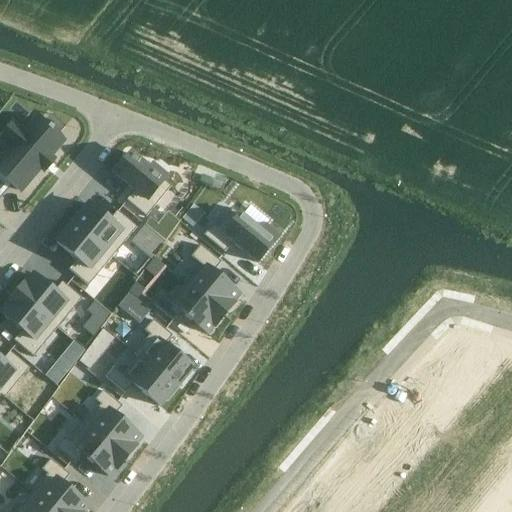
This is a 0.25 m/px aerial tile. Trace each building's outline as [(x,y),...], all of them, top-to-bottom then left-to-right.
[(0,198),(12,185),(20,192),(40,169),(44,172),(53,161),(50,158),(62,143),(57,138),(51,133),(52,131),(49,128),(47,130),(42,125),(41,125),(36,120),(24,134),(19,130),(14,126),(1,140),(7,145),(11,149),(0,161),(0,198)] [(130,155),(113,175),(134,192),(125,202),(145,218),(170,188),(163,182),(166,178),(151,166),(148,170),(130,155)] [(87,205),(71,225),(112,258),(136,229),(116,212),(108,222),(87,205)] [(212,225),(203,237),(223,254),(232,244),(257,264),(278,238),(265,227),(260,233),(231,209),(216,228),(212,225)] [(192,210),(181,223),(191,231),(202,218),(192,210)] [(71,225),(55,244),(76,261),(68,271),(88,287),(112,258),(71,225)] [(204,270),(189,288),(224,316),(233,305),(232,304),(238,296),(212,274),(220,264),(199,246),(190,258),(204,270)] [(23,284),(15,295),(49,323),(57,329),(81,300),(61,284),(53,294),(32,276),(25,285),(23,284)] [(161,296),(153,306),(172,322),(180,313),(207,335),(213,327),(214,328),(224,316),(189,288),(185,284),(169,303),(161,296)] [(8,306),(0,315),(21,332),(13,342),(33,359),(57,329),(49,323),(15,295),(6,305),(8,306)] [(149,336),(134,354),(138,358),(175,388),(175,387),(191,369),(164,347),(172,337),(152,321),(143,332),(149,336)] [(0,362),(0,395),(1,396),(0,397),(4,400),(29,370),(9,353),(0,363),(0,362)] [(113,369),(105,379),(124,395),(132,385),(159,407),(164,401),(166,403),(177,389),(175,387),(175,388),(138,358),(122,377),(113,369)] [(59,361),(45,378),(56,387),(70,370),(59,361)] [(419,376),(400,400),(424,419),(416,428),(434,444),(443,433),(438,429),(456,407),(419,376)] [(100,406),(84,425),(125,460),(135,448),(134,447),(140,439),(114,417),(122,408),(102,392),(94,402),(100,406)] [(63,440),(54,449),(74,466),(82,456),(109,478),(115,471),(116,471),(125,460),(84,425),(68,444),(63,440)] [(367,440),(357,452),(392,481),(405,465),(428,484),(440,470),(403,439),(393,451),(374,436),(369,442),(367,440)] [(358,455),(344,472),(363,488),(353,500),(367,511),(395,511),(378,498),(392,481),(357,452),(357,453),(358,455)] [(46,476),(31,494),(53,511),(84,511),(88,508),(61,486),(69,477),(50,460),(41,471),(46,476)] [(503,503),(495,511),(511,511),(511,491),(505,486),(496,497),(503,503)] [(11,507),(7,511),(53,511),(31,494),(16,511),(11,507)] [(307,504),(300,511),(347,511),(343,508),(339,511),(328,511),(314,500),(309,506),(307,504)]
